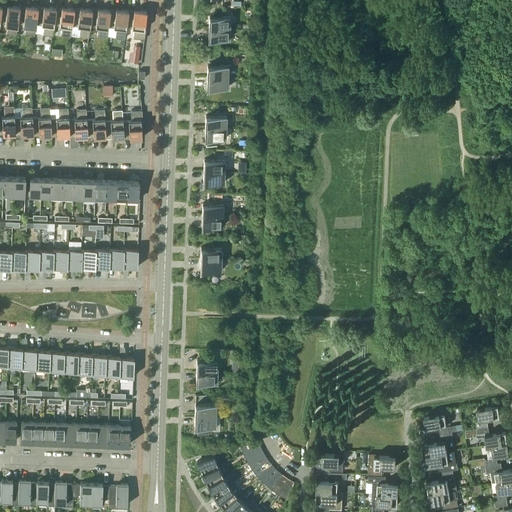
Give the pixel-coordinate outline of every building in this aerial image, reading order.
[(17,23),(19,6),(1,4),(1,6),(0,16),(0,22),(8,23),(7,32),(16,34),(18,23),(17,23)] [(35,23),(37,7),(20,4),(19,6),(17,23),(18,23),(26,24),(25,33),(34,34),(34,35),(36,23),(35,23)] [(53,24),(55,7),(38,5),(37,7),(35,23),(36,23),(44,24),(43,34),(52,35),(54,24),(53,24)] [(71,25),(74,8),(56,6),(55,7),(53,24),(54,24),(62,25),(61,34),(70,36),(72,25),(71,25)] [(89,25),(92,9),(74,6),(74,8),(71,25),(72,25),(80,26),(79,35),(88,36),(89,37),(90,25),(89,25)] [(92,7),(92,9),(89,25),(90,25),(98,26),(97,36),(106,37),(107,37),(108,26),(110,9),(92,7)] [(126,27),(128,10),(110,8),(110,9),(108,26),(116,27),(115,36),(124,38),(125,38),(126,27)] [(128,8),(128,10),(126,27),(135,28),(133,37),(142,38),(142,39),(144,39),(146,28),(145,28),(145,29),(144,28),(146,11),(128,8)] [(230,16),(218,16),(209,15),(209,27),(229,27),(230,16)] [(229,27),(209,27),(208,38),(229,39),(229,27)] [(139,54),(131,53),(130,63),(137,64),(139,54)] [(228,65),(217,65),(207,64),(207,76),(227,76),(228,65)] [(227,87),(227,76),(207,76),(207,87),(227,87)] [(103,84),(103,93),(112,93),(112,84),(103,84)] [(5,115),(0,115),(0,133),(15,133),(14,116),(14,107),(14,105),(13,105),(4,105),(5,115)] [(31,106),(14,107),(14,116),(15,133),(15,134),(33,133),(32,117),(32,105),(31,105),(31,106)] [(41,116),(32,117),(33,133),(33,135),(51,134),(50,117),(50,106),(49,106),(40,107),(41,116)] [(59,117),(50,117),(51,134),(51,136),(69,135),(68,118),(69,118),(68,107),(67,107),(58,107),(59,117)] [(77,118),(69,118),(68,118),(69,135),(69,136),(87,135),(86,119),(87,119),(86,107),(85,107),(85,108),(76,108),(77,118)] [(95,118),(87,119),(86,119),(87,135),(87,137),(105,136),(104,119),(105,119),(104,108),(103,108),(94,109),(95,118)] [(113,119),(105,119),(104,119),(105,136),(105,138),(123,137),(122,120),(123,120),(122,109),(121,109),(113,109),(113,119)] [(131,120),(123,120),(122,120),(123,137),(123,138),(142,137),(141,119),(142,119),(142,120),(142,109),(140,109),(140,110),(131,110),(131,120)] [(226,116),(215,115),(206,115),(205,126),(225,127),(226,116)] [(225,127),(205,126),(205,137),(225,138),(225,127)] [(224,160),(213,159),(204,159),(203,170),(224,171),(224,160)] [(223,182),(224,171),(203,170),(203,181),(223,182)] [(13,194),(14,176),(3,175),(3,194),(13,194)] [(25,195),(25,176),(14,176),(13,194),(25,195)] [(40,195),(41,177),(30,176),(29,195),(40,195)] [(51,196),(52,177),(41,177),(40,195),(51,196)] [(62,196),(63,177),(52,177),(51,196),(62,196)] [(73,196),(73,178),(63,177),(62,196),(73,196)] [(84,197),(84,178),(73,178),(73,196),(84,197)] [(95,197),(95,179),(84,178),(84,197),(95,197)] [(106,198),(106,179),(95,179),(95,197),(106,198)] [(116,198),(117,179),(106,179),(106,198),(116,198)] [(127,198),(128,180),(117,179),(116,198),(127,198)] [(138,199),(139,185),(139,180),(128,180),(127,198),(138,199)] [(202,214),(222,215),(223,204),(202,203),(202,214)] [(222,226),(222,215),(202,214),(202,225),(222,226)] [(104,248),(95,248),(95,267),(102,267),(109,267),(109,248),(104,247),(104,248)] [(116,266),(123,267),(123,247),(118,247),(118,248),(109,248),(109,267),(116,267),(116,266)] [(132,248),(123,247),(123,267),(130,267),(130,266),(137,266),(138,247),(132,247),(132,248)] [(200,258),(221,259),(221,248),(201,247),(200,258)] [(34,249),(25,249),(24,268),(31,268),(38,268),(39,249),(34,248),(34,249)] [(45,267),(53,268),(53,248),(48,248),(48,249),(39,249),(38,268),(45,268),(45,267)] [(67,268),(67,248),(62,248),(62,249),(53,248),(53,268),(60,268),(60,267),(67,268)] [(81,267),(81,248),(76,248),(67,248),(67,268),(74,268),(74,267),(81,267)] [(95,267),(95,248),(90,248),(81,248),(81,267),(88,268),(88,267),(95,267)] [(10,268),(11,249),(6,249),(0,249),(0,268),(3,269),(3,268),(10,268)] [(24,268),(25,249),(20,249),(11,249),(10,268),(17,269),(17,268),(24,268)] [(220,270),(221,259),(200,258),(200,269),(220,270)] [(7,346),(7,365),(15,366),(21,366),(21,347),(14,347),(14,346),(7,346)] [(21,347),(21,366),(29,367),(29,368),(35,368),(35,348),(28,348),(28,347),(21,347)] [(35,348),(35,368),(43,368),(43,369),(49,369),(50,350),(42,349),(35,348)] [(50,350),(49,369),(58,369),(58,370),(63,370),(63,351),(56,351),(56,350),(50,350)] [(63,351),(63,370),(72,370),(72,371),(77,371),(77,352),(70,352),(70,351),(63,351)] [(77,352),(77,371),(85,372),(91,373),(91,353),(84,353),(84,352),(77,352)] [(98,354),(91,353),(91,373),(99,373),(99,374),(105,374),(105,354),(98,354)] [(119,375),(119,356),(112,355),(105,354),(105,374),(113,374),(113,375),(119,375)] [(126,356),(119,356),(119,375),(127,375),(127,376),(133,376),(134,357),(126,357),(126,356)] [(217,359),(208,359),(197,359),(196,370),(217,371),(217,359)] [(196,381),(206,382),(216,382),(217,371),(196,370),(196,381)] [(195,403),(195,414),(215,415),(215,404),(195,403)] [(498,404),(477,407),(479,418),(500,415),(498,404)] [(426,427),(447,423),(450,423),(448,412),(424,415),(426,427)] [(215,426),(215,415),(195,414),(194,425),(215,426)] [(5,420),(5,439),(16,439),(17,420),(5,420)] [(21,421),(20,439),(32,440),(32,421),(21,421)] [(32,421),(32,440),(42,440),(43,421),(32,421)] [(43,421),(42,440),(53,440),(54,422),(43,421)] [(54,422),(53,440),(64,441),(65,422),(54,422)] [(65,422),(64,441),(75,441),(76,423),(65,422)] [(76,423),(75,441),(86,442),(87,423),(76,423)] [(87,423),(86,442),(97,442),(97,423),(87,423)] [(108,424),(97,423),(97,442),(107,442),(108,424)] [(108,424),(107,442),(118,443),(119,424),(108,424)] [(130,425),(119,424),(118,443),(130,443),(130,425)] [(440,433),(452,431),(456,430),(455,424),(439,427),(440,433)] [(487,444),(508,441),(506,430),(485,434),(487,444)] [(424,443),(426,454),(447,451),(445,440),(424,443)] [(508,441),(487,444),(488,455),(509,452),(508,441)] [(318,463),(319,463),(319,470),(331,470),(343,471),(344,451),(338,451),(338,453),(318,452),(318,463)] [(449,463),(447,451),(426,454),(428,465),(441,463),(442,470),(458,468),(457,462),(449,463)] [(201,472),(218,465),(213,453),(196,459),(201,472)] [(382,466),(396,466),(396,455),(376,454),(376,453),(369,453),(368,473),(382,474),(382,466)] [(223,475),(218,465),(201,472),(207,484),(223,475)] [(496,481),(511,478),(511,467),(494,470),(496,481)] [(289,493),(296,479),(279,470),(278,472),(272,469),(265,481),(289,493)] [(427,481),(428,492),(456,487),(455,480),(454,480),(452,469),(442,471),(443,478),(427,481)] [(338,489),(338,480),(338,476),(347,477),(348,471),(319,470),(319,479),(317,479),(317,490),(344,491),(344,490),(338,489)] [(228,472),(223,475),(207,484),(214,495),(234,481),(228,472)] [(373,492),(398,493),(399,482),(384,482),(384,475),(369,475),(369,481),(373,481),(373,492)] [(511,478),(496,481),(498,492),(511,489),(511,478)] [(18,504),(19,500),(18,500),(19,481),(12,481),(12,479),(1,479),(1,480),(0,493),(0,499),(10,500),(10,503),(18,504)] [(36,504),(37,501),(36,501),(37,481),(30,481),(30,480),(19,479),(19,481),(18,500),(19,500),(28,501),(28,504),(36,504)] [(54,505),(55,502),(54,502),(55,482),(48,482),(48,480),(37,480),(37,481),(36,501),(37,501),(46,501),(46,505),(54,505)] [(55,481),(55,482),(54,502),(55,502),(64,502),(64,505),(72,506),(73,496),(73,483),(66,483),(66,481),(55,481)] [(80,483),(73,483),(73,496),(79,496),(79,503),(90,503),(91,482),(80,481),(80,483)] [(241,490),(234,481),(214,495),(222,506),(241,490)] [(102,482),(91,482),(90,503),(102,503),(102,497),(109,497),(109,484),(102,484),(102,482)] [(127,504),(128,483),(116,483),(116,484),(109,484),(109,497),(108,507),(116,507),(116,504),(127,504)] [(456,487),(428,492),(430,503),(443,501),(444,507),(458,505),(457,498),(458,498),(456,487)] [(243,493),(241,490),(222,506),(228,511),(235,511),(244,503),(239,497),(243,493)] [(344,491),(317,490),(316,501),(331,502),(331,508),(343,509),(344,491)] [(372,503),(376,503),(398,504),(398,493),(373,492),(372,503)] [(251,511),(253,510),(244,503),(235,511),(251,511)]
